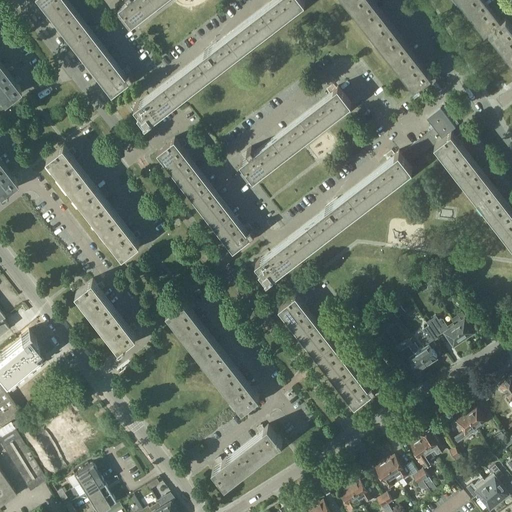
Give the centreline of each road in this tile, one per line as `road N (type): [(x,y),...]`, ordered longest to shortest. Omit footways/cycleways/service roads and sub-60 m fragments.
road 1 (residential): [(235,511),(511,338)]
road 2 (unclassified): [(165,466),(0,252)]
road 3 (residential): [(136,155),(18,0)]
road 4 (residential): [(511,152),(465,77),(393,0)]
